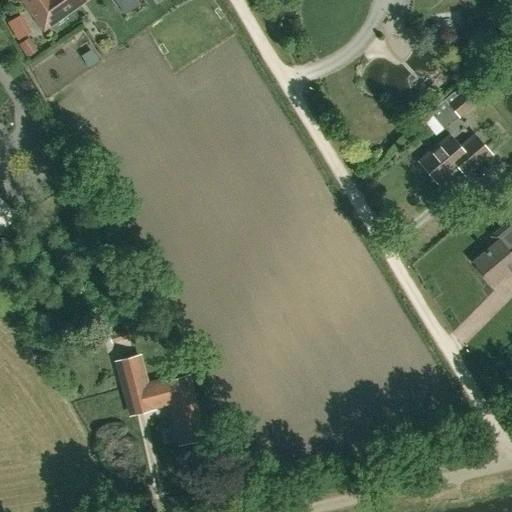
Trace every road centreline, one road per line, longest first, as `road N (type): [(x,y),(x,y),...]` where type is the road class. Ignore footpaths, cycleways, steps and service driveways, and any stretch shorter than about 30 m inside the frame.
road 1 (track): [(237,0),(511,454)]
road 2 (track): [(288,511),(511,462)]
